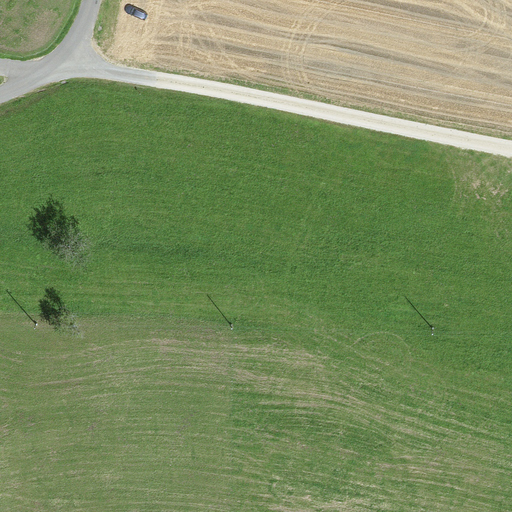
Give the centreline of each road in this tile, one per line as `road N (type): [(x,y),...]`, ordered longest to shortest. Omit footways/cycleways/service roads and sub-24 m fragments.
road 1 (track): [(511,146),(67,63)]
road 2 (unclassified): [(86,0),(67,63),(0,93)]
